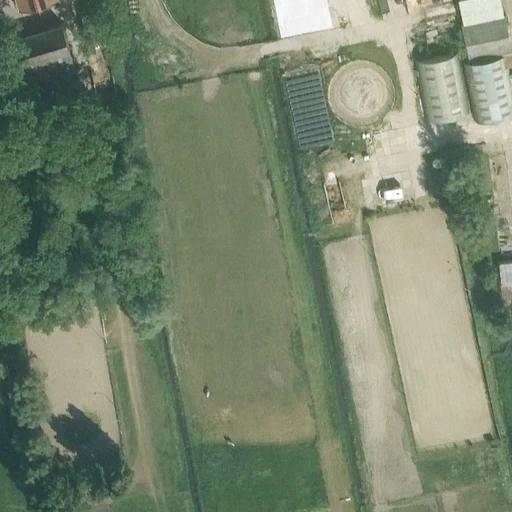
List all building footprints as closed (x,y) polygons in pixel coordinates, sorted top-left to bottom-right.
[(18,0),(21,8),(47,0),(18,0)] [(111,41),(101,0),(84,0),(84,6),(85,10),(81,11),(90,46),(111,41)] [(469,58),(511,48),(505,14),(461,24),(469,58)] [(11,88),(21,121),(56,111),(55,109),(81,104),(71,71),(76,70),(62,22),(1,40),(14,87),(11,88)] [(511,88),(508,65),(511,63),(511,51),(465,62),(475,121),(511,114),(511,88)] [(468,110),(456,52),(418,59),(429,118),(468,110)] [(511,259),(499,261),(501,281),(511,279),(511,259)]
